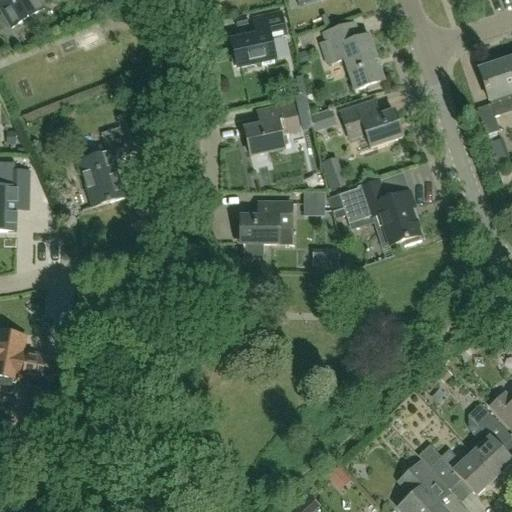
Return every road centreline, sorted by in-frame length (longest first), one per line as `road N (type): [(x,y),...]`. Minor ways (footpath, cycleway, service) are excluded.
road 1 (residential): [(185,0),(214,122),(211,194),(201,219),(156,244),(0,286)]
road 2 (tertiary): [(511,271),(492,244),(423,51)]
